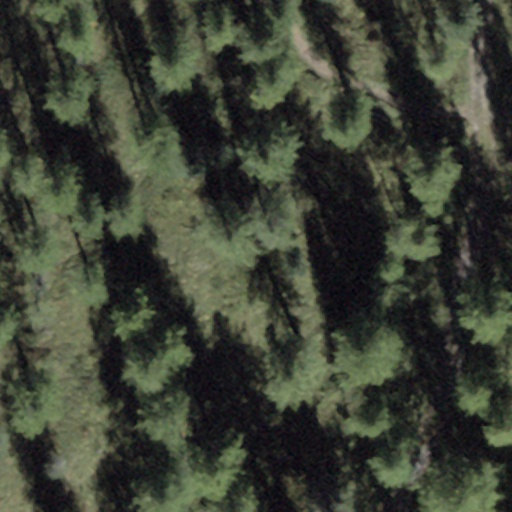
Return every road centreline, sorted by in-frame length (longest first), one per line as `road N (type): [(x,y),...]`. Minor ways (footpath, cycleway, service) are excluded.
road 1 (track): [(450,369),(481,182),(483,0)]
road 2 (track): [(376,511),(450,369)]
road 3 (track): [(450,369),(407,511)]
